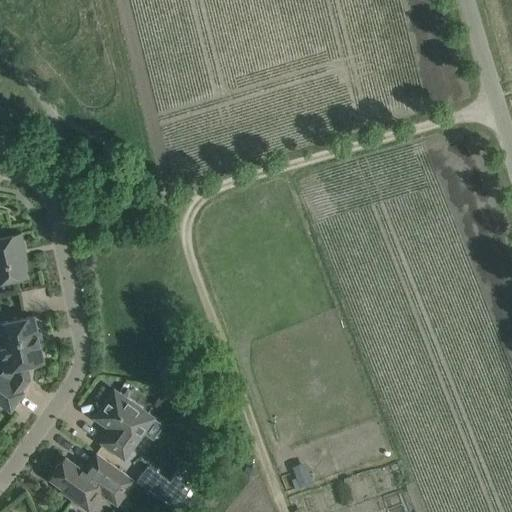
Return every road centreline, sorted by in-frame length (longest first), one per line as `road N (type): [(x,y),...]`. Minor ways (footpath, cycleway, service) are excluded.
road 1 (track): [(278,511),(184,239),(195,204),(236,181),(498,102)]
road 2 (residential): [(0,480),(70,389),(80,362),(51,202),(36,183),(0,171)]
road 3 (residential): [(511,146),(470,0)]
